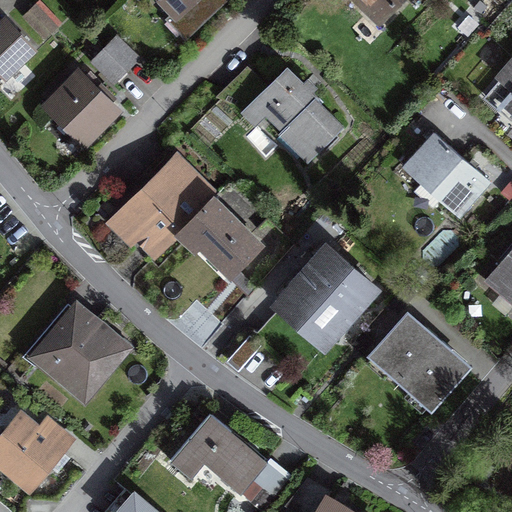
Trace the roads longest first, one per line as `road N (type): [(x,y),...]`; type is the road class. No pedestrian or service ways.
road 1 (residential): [(46,220),(264,0)]
road 2 (residential): [(191,356),(407,499)]
road 3 (residential): [(191,356),(66,511)]
road 4 (residential): [(46,220),(191,356)]
road 5 (residential): [(407,499),(511,370)]
